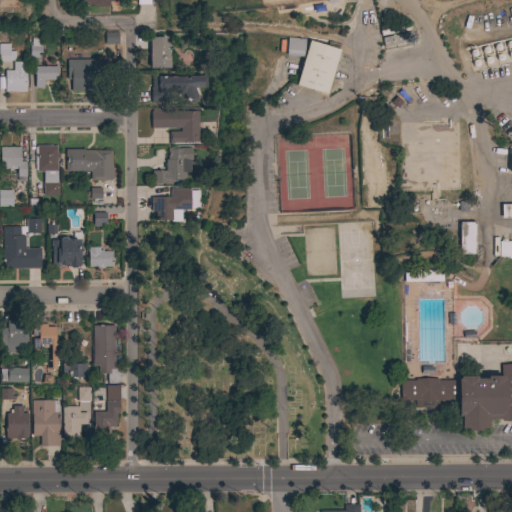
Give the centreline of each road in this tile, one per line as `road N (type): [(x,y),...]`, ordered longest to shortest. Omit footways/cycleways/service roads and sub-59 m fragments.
road 1 (residential): [(335,481),(331,382),(262,233),(262,123),(340,101),(357,82),(444,64)]
road 2 (tertiary): [(0,483),(511,478)]
road 3 (residential): [(133,481),(130,20)]
road 4 (residential): [(0,294),(130,292)]
road 5 (residential): [(0,119),(128,119)]
